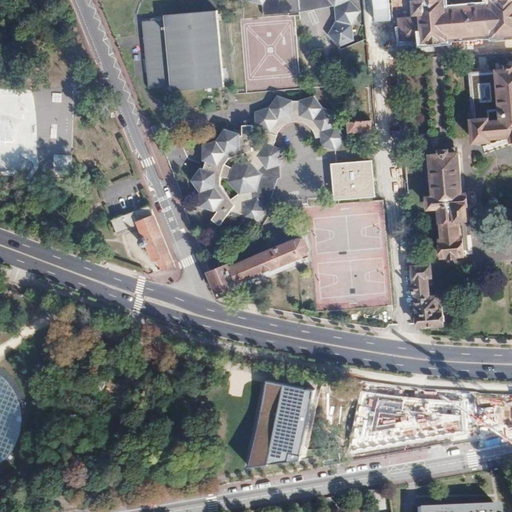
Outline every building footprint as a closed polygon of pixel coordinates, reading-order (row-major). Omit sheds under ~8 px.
[(447,0),(416,0),(417,16),(404,17),(406,39),(428,37),(428,40),(452,38),(452,35),(493,32),(493,35),(499,34),(511,33),(511,0),(485,0),(448,3),(447,0)] [(166,19),(143,22),(149,89),(172,87),(172,91),(224,86),(218,11),(166,15),(166,19)] [(504,64),(496,64),(500,114),(488,115),(487,113),(470,114),(472,139),(490,137),(490,135),(509,133),(510,139),(511,139),(511,59),(503,60),(504,64)] [(500,114),(496,64),(493,65),(481,65),(467,67),(470,114),(487,113),(488,115),(500,114)] [(252,141),(252,123),(242,123),(242,134),(227,127),(217,138),(205,141),(205,154),(208,155),(205,164),(202,163),(194,174),(202,184),(202,198),(214,203),(216,204),(212,210),(219,216),(230,203),(236,208),(242,208),(241,211),(255,215),(263,205),(256,194),(249,195),(248,186),(254,185),(259,170),(255,165),(263,159),(266,164),(279,161),(279,147),(270,144),(274,131),(283,125),(289,122),(294,123),(299,124),(303,127),(307,130),(309,134),(311,139),(317,139),(317,144),(331,149),(340,139),(330,127),(330,114),(317,110),(308,99),(297,102),(287,103),(276,98),(267,109),(254,113),(255,126),(267,130),(259,142),(252,141)] [(366,120),(344,122),(345,133),(367,130),(366,120)] [(35,134),(46,135),(47,125),(35,124),(35,134)] [(434,198),(430,198),(431,211),(438,210),(441,240),(438,240),(440,261),(463,259),(461,239),(458,239),(457,221),(468,220),(466,196),(463,196),(459,150),(450,150),(449,148),(439,149),(439,152),(430,153),(434,198)] [(366,160),(332,163),(335,197),(370,194),(366,160)] [(118,233),(140,224),(146,238),(143,239),(141,241),(142,244),(145,245),(148,243),(154,260),(160,258),(164,269),(175,265),(150,205),(112,220),(118,233)] [(304,240),(303,238),(230,269),(229,266),(210,273),(220,296),(238,289),(236,284),(236,283),(309,253),(308,251),(310,250),(306,239),(304,240)] [(413,248),(413,249),(420,326),(443,324),(441,305),(438,306),(437,297),(437,294),(433,295),(432,281),(436,281),(433,246),(413,248)] [(303,262),(301,257),(236,284),(238,289),(303,262)] [(301,460),(314,391),(268,382),(251,467),(301,460)] [(413,396),(361,390),(349,452),(467,433),(465,401),(413,396)] [(496,511),(496,503),(417,506),(417,511),(496,511)]
